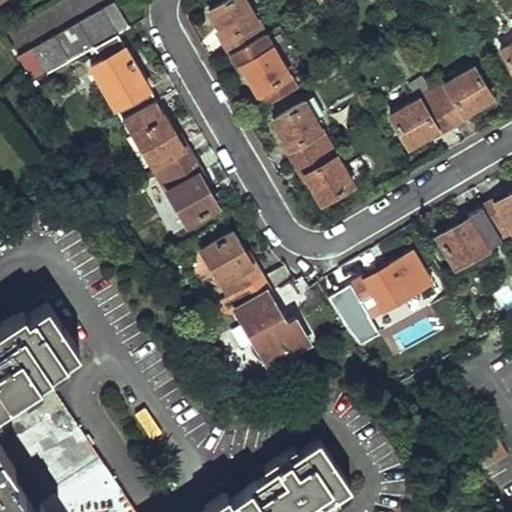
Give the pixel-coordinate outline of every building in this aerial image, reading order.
[(225,38),(234,51),(267,31),(249,0),(229,0),(215,8),(230,35),(225,38)] [(105,6),(19,55),(34,81),(94,46),(119,32),(121,31),(105,6)] [(300,85),(292,72),(301,66),(276,26),(267,31),(234,51),(242,65),(246,63),(262,89),(270,103),(300,85)] [(119,32),(94,46),(102,60),(92,66),(124,118),(156,98),(159,96),(119,32)] [(436,87),(456,121),(470,113),(468,109),(494,94),(475,63),(436,87)] [(395,111),(414,143),(441,127),(442,130),(456,121),(436,87),(395,111)] [(318,95),(279,118),(294,144),(290,147),(298,160),(332,139),(317,115),(326,109),(318,95)] [(124,118),(159,175),(194,154),(185,139),(182,141),(156,98),(124,118)] [(332,139),(298,160),(306,173),(310,171),(325,197),(356,179),(332,139)] [(194,154),(159,175),(187,219),(218,199),(201,171),(203,169),(194,154)] [(484,203),(504,237),(511,232),(511,191),(499,199),(497,196),(484,203)] [(443,233),(460,262),(504,237),(484,203),(471,210),(474,214),(443,233)] [(204,247),(231,291),(265,271),(256,257),(253,258),(235,228),(204,247)] [(377,291),(383,302),(430,275),(414,251),(383,269),(380,265),(352,281),(362,299),(377,291)] [(288,317),(271,287),(274,286),(265,271),(231,291),(217,300),(221,305),(222,307),(225,308),(229,309),(232,309),(236,308),(240,305),(259,335),(257,336),(272,360),(312,335),(297,311),(288,317)] [(425,311),(452,350),(478,333),(452,294),(425,311)] [(0,511),(305,511),(351,481),(319,435),(302,447),(299,441),(267,462),(271,468),(233,493),(229,487),(208,502),(212,507),(205,511),(140,511),(45,370),(81,346),(49,299),(21,318),(16,312),(4,320),(8,327),(0,332),(0,511)] [(511,448),(499,427),(473,443),(487,465),(511,449),(511,448)]
